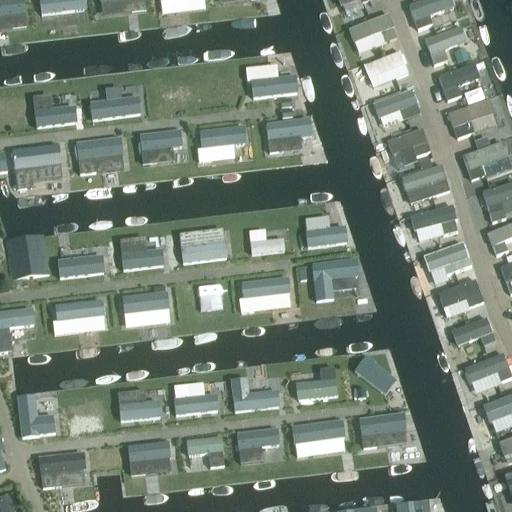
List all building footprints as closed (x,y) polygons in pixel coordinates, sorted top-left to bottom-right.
[(100,0),(101,15),(120,14),(120,19),(136,18),(135,0),(100,0)] [(198,0),(153,0),(153,15),(199,16),(198,0)] [(451,0),(435,0),(409,9),(415,24),(454,10),(451,0)] [(14,6),(0,6),(0,30),(15,30),(14,6)] [(80,23),(81,8),(34,7),(34,22),(80,23)] [(343,33),(351,58),(392,44),(384,19),(343,33)] [(461,29),(420,44),(427,64),(468,49),(461,29)] [(393,54),(357,70),(367,94),(390,84),(386,75),(399,69),(393,54)] [(273,60),(249,66),(258,102),(283,95),(273,60)] [(436,80),(445,101),(475,89),(467,67),(436,80)] [(199,80),(201,105),(232,103),(232,89),(217,90),(217,79),(199,80)] [(162,103),(170,103),(170,108),(194,106),(193,83),(161,85),(162,103)] [(140,87),(121,88),(122,115),(154,113),(153,97),(140,98),(140,87)] [(109,110),(120,111),(120,94),(109,94),(109,110)] [(410,94),(371,104),(375,117),(413,107),(410,94)] [(106,96),(82,97),(83,118),(107,116),(106,96)] [(66,108),(49,109),(49,100),(28,101),(29,124),(66,122),(66,108)] [(0,103),(0,130),(20,129),(19,114),(2,115),(1,104),(0,103)] [(446,132),(487,120),(483,105),(442,117),(446,132)] [(305,122),(262,129),(263,136),(306,129),(305,122)] [(223,133),(224,151),(247,150),(247,132),(223,133)] [(262,135),(263,158),(299,156),(299,165),(314,164),(312,132),(262,135)] [(415,136),(385,144),(389,159),(396,157),(398,167),(431,157),(428,147),(419,149),(415,136)] [(511,138),(458,159),(465,176),(511,158),(511,138)] [(175,141),(138,143),(139,169),(177,167),(175,141)] [(126,148),(84,151),(86,176),(127,174),(126,148)] [(19,166),(20,188),(67,186),(66,164),(19,166)] [(494,210),(497,220),(511,215),(511,187),(471,198),(477,224),(492,221),(490,211),(494,210)] [(321,220),(298,224),(300,236),(324,232),(322,223),(336,221),(333,204),(319,206),(321,220)] [(413,247),(439,240),(435,225),(447,222),(444,211),(406,221),(413,247)] [(249,230),(249,251),(287,250),(287,237),(266,238),(265,229),(249,230)] [(511,248),(511,231),(487,241),(493,256),(511,248)] [(224,236),(208,236),(209,260),(245,259),(244,244),(225,245),(224,236)] [(300,243),(301,254),(343,247),(341,237),(300,243)] [(47,277),(42,238),(8,243),(7,243),(13,282),(47,277)] [(136,241),(137,253),(170,251),(170,239),(136,241)] [(125,265),(123,254),(112,256),(109,243),(86,247),(91,272),(125,265)] [(425,275),(464,264),(459,249),(421,260),(425,275)] [(159,273),(185,273),(186,258),(145,258),(145,270),(159,270),(159,273)] [(511,260),(495,266),(507,299),(511,296),(511,260)] [(325,318),(363,313),(357,270),(318,275),(322,306),(323,306),(325,318)] [(299,305),(298,276),(265,278),(267,307),(299,305)] [(240,294),(193,301),(195,315),(242,308),(240,294)] [(175,297),(136,298),(137,324),(176,323),(175,297)] [(48,309),(49,325),(99,323),(99,307),(48,309)] [(0,346),(5,346),(5,331),(29,330),(28,319),(0,320),(0,346)] [(450,339),(457,350),(473,341),(479,351),(492,344),(479,322),(450,339)] [(358,361),(359,373),(346,374),(348,396),(375,395),(372,360),(358,361)] [(463,370),(467,383),(504,373),(501,360),(463,370)] [(310,386),(330,385),(330,372),(309,373),(310,386)] [(270,382),(272,392),(227,400),(230,414),(287,404),(283,380),(270,382)] [(240,381),(226,382),(226,395),(241,395),(240,381)] [(305,393),(306,406),(334,405),(334,392),(305,393)] [(111,395),(112,408),(136,407),(136,394),(111,395)] [(506,416),(511,414),(511,398),(481,409),(490,434),(509,428),(506,416)] [(14,431),(23,429),(24,436),(39,434),(36,414),(25,416),(22,401),(9,403),(14,431)] [(53,405),(54,432),(96,430),(95,414),(71,415),(71,405),(53,405)] [(155,414),(113,415),(113,426),(156,424),(155,414)] [(391,452),(390,441),(399,440),(398,425),(366,427),(368,454),(391,452)] [(346,459),(358,457),(353,429),(319,435),(324,462),(346,458),(346,459)] [(233,469),(271,467),(269,436),(231,438),(233,469)] [(313,436),(280,441),(283,465),(316,460),(313,436)] [(185,449),(186,474),(223,473),(223,448),(185,449)] [(73,472),(93,472),(93,454),(73,454),(73,472)] [(175,481),(174,456),(137,458),(138,483),(175,481)] [(62,501),(60,485),(62,484),(60,467),(32,470),(35,504),(62,501)] [(511,475),(503,477),(507,501),(511,500),(511,475)] [(0,511),(12,511),(9,498),(0,500),(0,511)]
